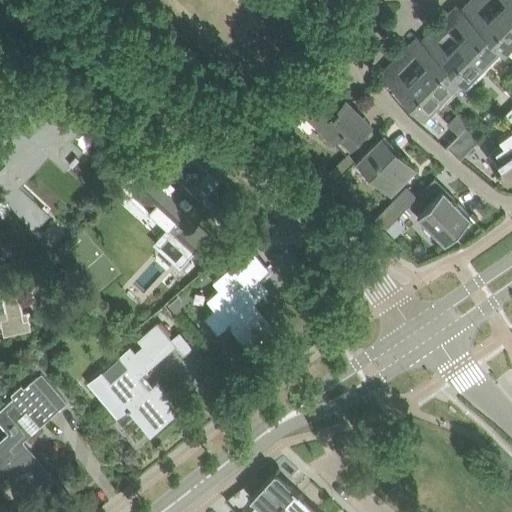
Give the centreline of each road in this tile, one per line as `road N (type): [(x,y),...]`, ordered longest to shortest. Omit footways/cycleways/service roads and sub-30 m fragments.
road 1 (unclassified): [(392,300),(142,74),(84,35),(3,4)]
road 2 (residential): [(511,203),(489,195),(415,131),(359,70),(352,42),(369,0)]
road 3 (tertiary): [(256,438),(349,399),(435,343)]
road 4 (tertiary): [(415,324),(256,438)]
